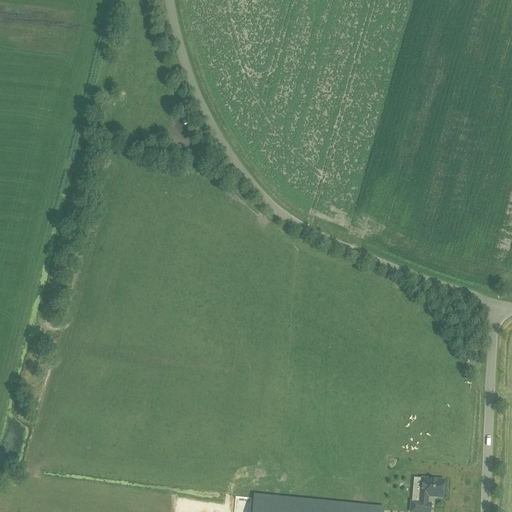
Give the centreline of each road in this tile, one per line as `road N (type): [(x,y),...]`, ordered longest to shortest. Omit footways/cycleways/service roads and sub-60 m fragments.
road 1 (unclassified): [(500,306),(359,255),(265,199),(216,133),(170,0)]
road 2 (unclassified): [(485,511),(500,306)]
